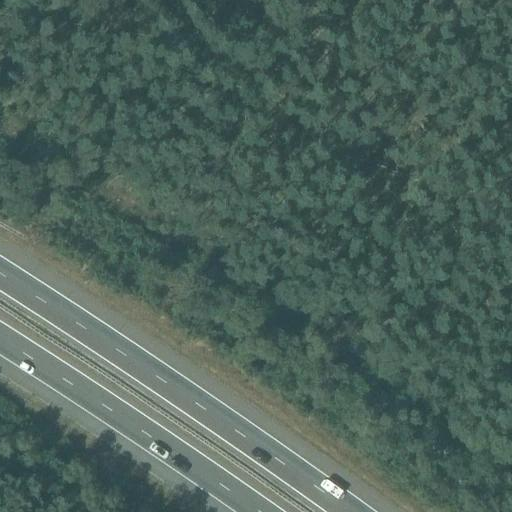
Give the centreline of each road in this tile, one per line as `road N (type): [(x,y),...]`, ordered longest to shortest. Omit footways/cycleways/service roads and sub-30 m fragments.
road 1 (track): [(0,15),(79,24),(215,67),(511,296)]
road 2 (motorway): [(345,511),(0,275)]
road 3 (motorway): [(0,338),(255,511)]
